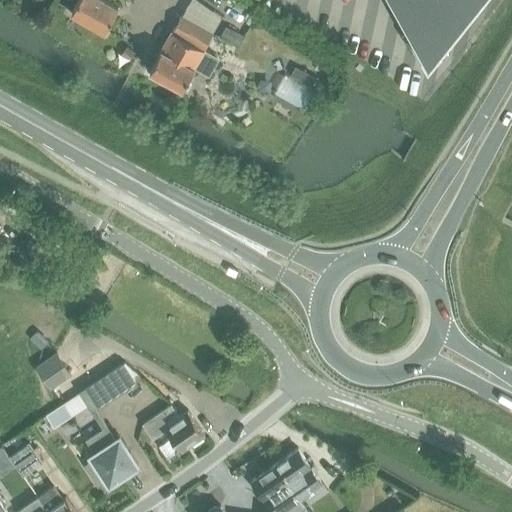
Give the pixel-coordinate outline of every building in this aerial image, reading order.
[(116,6),(104,0),(76,0),(70,11),(103,30),(116,6)] [(182,88),(193,66),(210,75),(219,56),(203,47),(221,14),(201,0),(190,0),(181,16),(179,14),(148,69),(182,88)] [(391,0),(428,64),(478,0),(391,0)] [(240,44),(245,35),(227,25),(222,35),(240,44)] [(127,46),(120,54),(128,61),(135,52),(127,46)] [(295,65),(290,75),(311,86),(316,76),(295,65)] [(70,232),(62,244),(74,251),(81,239),(70,232)] [(42,351),(52,344),(43,331),(32,338),(42,351)] [(51,385),(70,371),(57,351),(37,365),(51,385)] [(123,361),(79,390),(92,411),(96,408),(137,382),(123,361)] [(172,401),(142,422),(152,436),(166,426),(181,449),(205,433),(188,410),(181,414),(172,401)] [(64,403),(46,414),(54,426),(72,414),(64,403)] [(93,458),(85,463),(98,484),(106,479),(109,483),(138,464),(119,435),(115,438),(109,429),(89,443),(94,451),(90,454),(93,458)] [(169,438),(158,445),(170,461),(180,454),(178,450),(169,438)] [(22,474),(41,460),(28,441),(8,455),(12,461),(22,474)] [(1,445),(0,445),(0,469),(12,461),(8,455),(1,445)] [(298,446),(274,463),(298,496),(321,479),(298,446)] [(274,463),(250,479),(271,508),(265,511),(298,511),(305,507),(298,496),(274,463)] [(55,484),(37,496),(48,511),(76,511),(66,496),(64,497),(55,484)] [(48,511),(37,496),(18,509),(20,511),(48,511)] [(12,498),(3,504),(8,511),(18,505),(12,498)] [(206,511),(205,511),(225,511),(219,503),(215,505),(212,503),(206,507),(206,511)]
